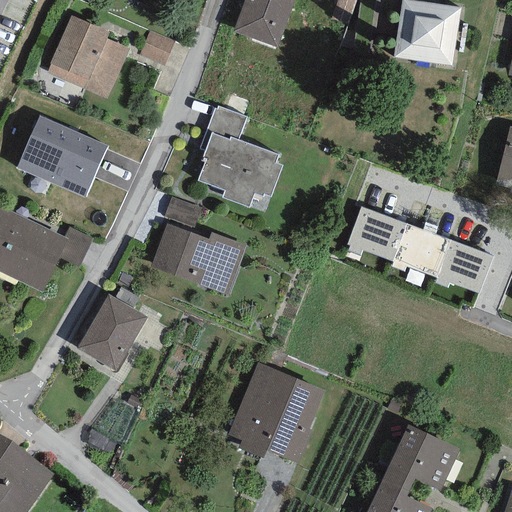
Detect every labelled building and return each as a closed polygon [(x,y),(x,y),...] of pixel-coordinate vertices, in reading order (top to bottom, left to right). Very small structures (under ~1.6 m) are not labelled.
[(294,0),(244,0),(232,32),(276,48),(294,0)] [(460,8),(410,0),(401,0),(392,57),(451,66),(460,8)] [(109,32),(70,15),(49,63),(51,64),(47,73),(107,100),(129,48),(106,38),(109,32)] [(174,42),(149,31),(139,55),(163,66),(174,42)] [(246,117),(217,106),(216,110),(214,109),(199,149),(204,151),(211,133),(229,140),(230,137),(237,140),(246,117)] [(107,146),(39,116),(16,168),(85,198),(107,146)] [(511,127),(509,126),(495,180),(511,184),(511,127)] [(229,140),(211,133),(204,151),(202,158),(204,159),(197,180),(224,191),(221,198),(249,208),(254,194),(262,197),(263,195),(270,197),(281,166),(274,164),(278,155),(237,140),(230,137),(229,140)] [(201,208),(170,197),(163,217),(194,228),(201,208)] [(64,238),(0,206),(0,272),(41,293),(58,258),(68,240),(64,238)] [(392,262),(406,224),(361,207),(346,245),(349,246),(347,252),(360,257),(362,251),(392,262)] [(245,245),(211,232),(208,239),(166,224),(150,269),(227,296),(245,245)] [(449,240),(406,224),(392,262),(393,262),(391,267),(403,272),(405,266),(435,278),(449,240)] [(69,227),(64,238),(68,240),(58,258),(78,268),(92,238),(69,227)] [(492,257),(449,240),(435,278),(436,278),(434,284),(447,288),(449,283),(478,294),(492,257)] [(120,287),(114,298),(133,308),(139,298),(120,287)] [(109,295),(92,322),(131,345),(147,318),(109,295)] [(131,345),(92,322),(75,349),(114,372),(131,345)] [(324,391),(257,363),(227,435),(242,440),(238,449),(263,459),(266,451),(299,464),(312,431),(308,429),(324,391)] [(382,479),(408,492),(415,479),(439,491),(459,449),(408,425),(382,479)] [(27,511),(54,475),(0,437),(0,511),(27,511)] [(406,497),(408,492),(382,479),(366,511),(429,511),(431,509),(406,497)] [(511,511),(511,486),(503,511),(511,511)]
